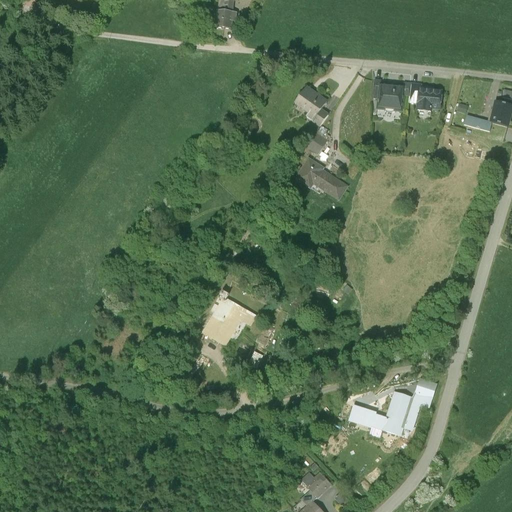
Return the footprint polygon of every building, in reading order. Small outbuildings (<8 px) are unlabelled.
[(234,0),(218,0),(215,29),(231,31),(231,26),(234,26),(236,14),(231,13),(232,4),(234,0)] [(396,88),(389,87),(389,88),(380,87),(378,110),(401,113),(404,89),(396,88)] [(327,103),(307,89),(297,103),(304,108),(310,113),(306,119),(313,123),(327,103)] [(441,93),(427,91),(425,90),(420,89),(420,97),(416,97),(416,101),(419,101),(418,112),(431,113),(431,110),(439,111),(441,93)] [(511,110),(511,108),(496,104),(490,124),(492,125),(507,129),(511,110)] [(465,113),(466,107),(458,105),(457,112),(465,113)] [(490,124),(458,115),(455,125),(489,134),(492,125),(490,124)] [(326,143),(315,136),(306,148),(317,155),(326,143)] [(323,171),(309,162),(308,163),(297,181),(305,186),(320,196),(322,191),(339,202),(347,189),(322,173),(323,171)] [(245,313),(223,300),(204,333),(226,346),(245,313)] [(235,358),(257,368),(262,356),(240,346),(235,358)] [(395,395),(387,420),(375,417),(376,415),(364,411),(361,410),(356,423),(372,428),(372,429),(383,432),(400,437),(407,415),(410,415),(415,401),(395,395)] [(319,475),(315,479),(310,474),(301,482),(318,500),(329,489),(319,478),(321,477),(319,475)]
